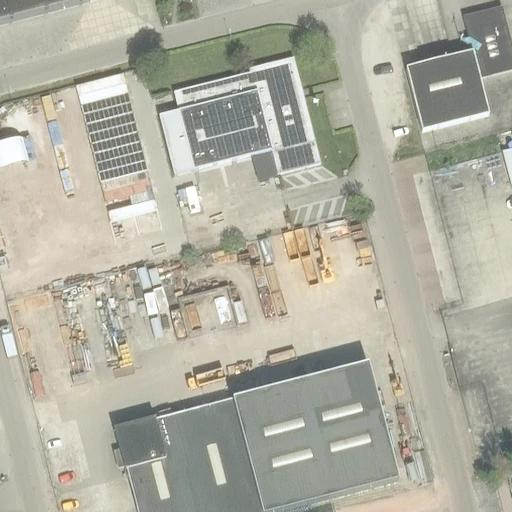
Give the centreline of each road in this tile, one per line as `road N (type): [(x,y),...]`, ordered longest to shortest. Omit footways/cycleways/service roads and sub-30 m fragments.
road 1 (unclassified): [(463,511),(332,0)]
road 2 (unclassified): [(0,82),(325,0)]
